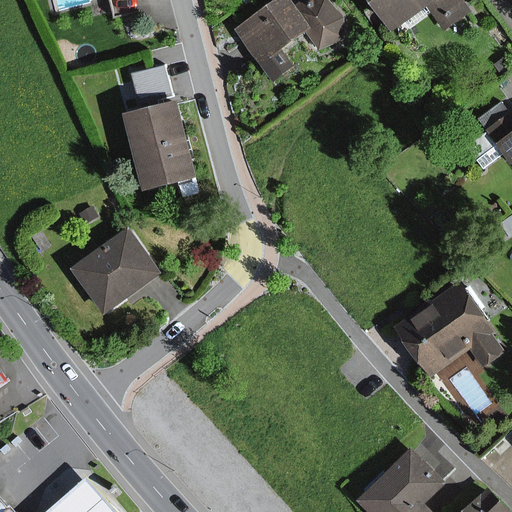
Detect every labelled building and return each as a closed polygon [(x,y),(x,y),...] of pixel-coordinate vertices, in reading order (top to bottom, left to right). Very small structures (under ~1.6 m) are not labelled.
[(322,0),(299,0),(246,39),(279,84),(308,63),(295,46),(311,34),(330,59),(354,42),(322,0)] [(366,0),(391,36),(443,0),(366,0)] [(141,97),(176,91),(171,62),(136,68),(141,97)] [(511,89),(476,120),(484,129),(462,147),(482,171),(502,154),(508,161),(511,157),(511,89)] [(190,173),(173,105),(125,116),(141,185),(190,173)] [(159,270),(129,230),(76,269),(106,309),(159,270)] [(504,342),(471,291),(402,337),(436,387),(475,362),(504,342)] [(0,399),(20,385),(0,356),(0,399)] [(425,511),(452,487),(419,453),(366,504),(374,511),(425,511)] [(127,511),(102,482),(65,511),(127,511)] [(26,511),(20,505),(11,511),(0,498),(0,511),(26,511)] [(511,511),(511,508),(502,498),(485,511),(511,511)]
